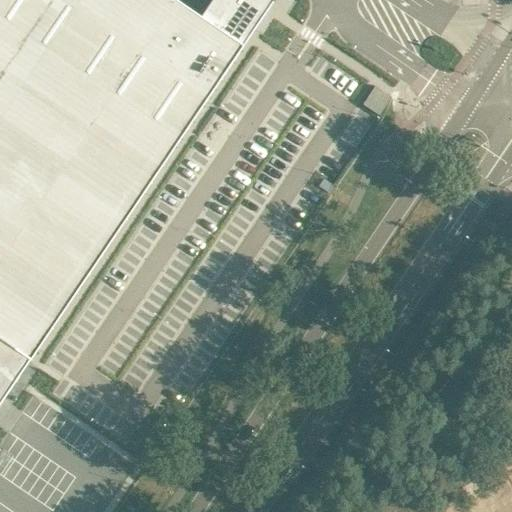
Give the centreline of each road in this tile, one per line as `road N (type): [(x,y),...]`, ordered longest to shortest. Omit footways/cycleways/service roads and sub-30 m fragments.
road 1 (secondary): [(464,106),(190,511)]
road 2 (secondary): [(253,511),(511,138)]
